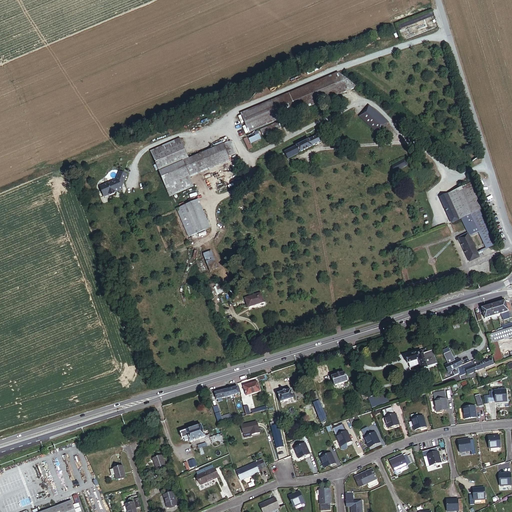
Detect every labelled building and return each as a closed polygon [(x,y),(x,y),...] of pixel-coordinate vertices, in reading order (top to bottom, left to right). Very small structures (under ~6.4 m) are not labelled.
[(340,74),(240,115),(248,133),(358,89),(340,74)] [(387,125),(369,105),(360,112),(378,133),(387,125)] [(354,111),(338,120),(340,123),(356,115),(354,111)] [(280,127),(261,135),(263,140),(282,133),(280,127)] [(261,144),(257,136),(247,140),(248,142),(251,149),(261,144)] [(317,136),(284,151),(288,159),(321,144),(317,136)] [(251,149),(248,142),(244,144),(249,155),(253,153),(251,149)] [(180,143),(151,157),(157,170),(159,174),(166,189),(228,160),(237,157),(231,145),(190,164),(180,143)] [(228,160),(166,189),(169,195),(193,184),(231,166),(228,160)] [(409,172),(406,165),(395,171),(398,178),(409,172)] [(122,190),(120,186),(123,185),(126,175),(119,173),(116,183),(115,183),(110,185),(108,184),(106,185),(105,187),(101,188),(101,190),(104,198),(108,196),(109,197),(110,198),(114,196),(115,194),(122,191),(122,190)] [(193,184),(169,195),(172,203),(197,192),(193,184)] [(475,189),(449,201),(461,226),(463,225),(473,220),(480,237),(489,255),(498,250),(482,216),(486,214),(475,189)] [(211,229),(199,200),(177,209),(188,238),(211,229)] [(454,229),(461,226),(449,201),(442,205),(454,229)] [(473,220),(463,225),(470,240),(471,241),(480,237),(473,220)] [(479,259),(471,241),(470,240),(461,244),(473,268),(486,262),(484,257),(479,259)] [(211,251),(203,255),(210,272),(218,268),(211,251)] [(223,295),(219,284),(213,287),(218,297),(223,295)] [(261,294),(245,299),(247,308),(264,303),(261,294)] [(511,317),(511,314),(508,303),(505,302),(482,309),(485,319),(502,314),(503,320),(511,317)] [(511,327),(503,330),(487,335),(490,344),(498,341),(511,336),(511,327)] [(504,360),(498,341),(490,344),(490,345),(492,352),(496,363),(504,360)] [(492,352),(490,345),(481,349),(482,351),(478,352),(481,357),(485,355),(492,352)] [(437,364),(433,351),(423,354),(422,352),(406,358),(408,364),(409,364),(410,368),(420,365),(422,371),(428,369),(427,367),(437,364)] [(468,374),(494,364),(492,358),(486,360),(486,357),(481,359),(482,362),(478,363),(477,361),(457,369),(458,371),(459,374),(460,377),(468,374)] [(462,366),(459,359),(452,362),(448,364),(445,365),(449,372),(450,374),(453,373),(452,370),(457,368),(462,366)] [(348,382),(345,372),(332,377),(335,386),(337,386),(343,384),(348,382)] [(261,392),(257,382),(243,386),(247,396),(261,392)] [(240,393),(238,387),(223,391),(225,397),(240,393)] [(311,395),(308,388),(302,390),(305,398),(311,395)] [(281,403),(294,399),(291,390),(278,394),(281,403)] [(225,397),(223,391),(215,393),(217,399),(219,399),(222,398),(225,397)] [(507,402),(506,391),(491,392),(492,399),(489,399),(490,404),(497,403),(497,402),(507,402)] [(437,412),(448,410),(445,396),(444,396),(444,393),(439,394),(440,397),(434,397),(437,412)] [(372,408),(389,403),(386,395),(369,400),(372,408)] [(484,406),(480,395),(475,396),(479,407),(484,406)] [(326,421),(319,401),(314,403),(323,429),(327,427),(324,421),(326,421)] [(476,418),(475,405),(463,407),(465,419),(476,418)] [(231,417),(230,414),(221,417),(218,406),(213,408),(219,424),(223,423),(232,420),(231,417)] [(251,415),(267,410),(266,407),(250,411),(251,415)] [(388,428),(399,425),(395,414),(394,415),(392,407),(382,410),(388,428)] [(426,427),(423,416),(419,418),(418,414),(411,415),(415,430),(426,427)] [(330,426),(344,422),(343,418),(329,422),(330,426)] [(260,433),(257,422),(241,426),(243,434),(251,432),(252,435),(260,433)] [(283,448),(278,425),(274,426),(273,423),(271,423),(277,449),(283,448)] [(205,430),(203,425),(187,430),(186,428),(182,430),(182,432),(180,433),(183,439),(184,439),(185,441),(189,440),(190,442),(209,436),(210,435),(209,432),(207,432),(206,429),(205,430)] [(351,442),(347,432),(346,432),(343,425),(334,430),(341,447),(351,442)] [(380,443),(375,433),(371,435),(370,431),(363,434),(369,448),(380,443)] [(489,448),(500,447),(499,436),(488,437),(489,448)] [(475,450),(474,440),(470,441),(470,439),(458,441),(460,453),(475,450)] [(309,454),(305,444),(295,448),(299,459),(309,454)] [(441,463),(437,448),(423,452),(427,467),(441,463)] [(331,453),(327,455),(325,452),(319,454),(325,468),(335,464),(331,453)] [(394,472),(408,466),(407,465),(414,462),(412,455),(408,457),(407,455),(403,456),(403,455),(390,461),(394,472)] [(157,469),(166,466),(162,456),(153,459),(157,469)] [(241,480),(259,473),(258,470),(266,467),(263,460),(259,462),(237,471),(241,480)] [(126,477),(123,466),(114,469),(116,477),(117,480),(126,477)] [(215,478),(214,476),(217,475),(215,469),(198,476),(201,484),(215,478)] [(378,482),(376,479),(377,479),(372,469),(355,477),(359,487),(367,484),(368,486),(370,487),(377,484),(378,482)] [(500,486),(511,485),(511,474),(499,475),(500,486)] [(470,505),(474,505),(474,500),(485,499),(484,488),(473,489),(473,495),(470,495),(470,505)] [(331,503),(330,489),(319,490),(320,504),(321,504),(321,511),(331,510),(330,503),(331,503)] [(304,502),(299,492),(289,496),(293,507),(304,502)] [(177,505),(174,493),(164,496),(168,508),(177,505)] [(268,511),(279,508),(275,498),(261,504),(263,511),(268,511)] [(463,511),(463,499),(447,500),(447,511),(458,511),(463,511)] [(76,511),(72,501),(42,511),(76,511)] [(362,511),(362,501),(346,502),(347,507),(351,507),(351,511),(362,511)] [(127,511),(136,511),(134,503),(125,505),(127,511)]
